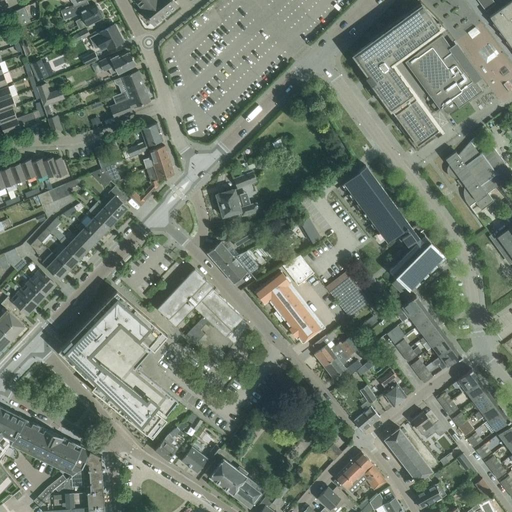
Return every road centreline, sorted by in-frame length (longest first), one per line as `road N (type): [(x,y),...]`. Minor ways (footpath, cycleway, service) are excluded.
road 1 (residential): [(483,346),(464,242),(318,55)]
road 2 (residential): [(364,442),(156,212)]
road 3 (tertiary): [(35,343),(156,212)]
road 4 (tertiary): [(191,177),(318,55)]
road 5 (residential): [(166,102),(88,135),(0,146)]
road 6 (residential): [(364,442),(483,346)]
road 7 (unknown): [(328,262),(339,244),(330,203),(335,183),(385,140)]
road 8 (residential): [(107,442),(227,511)]
road 9 (residential): [(35,343),(104,420),(107,442)]
